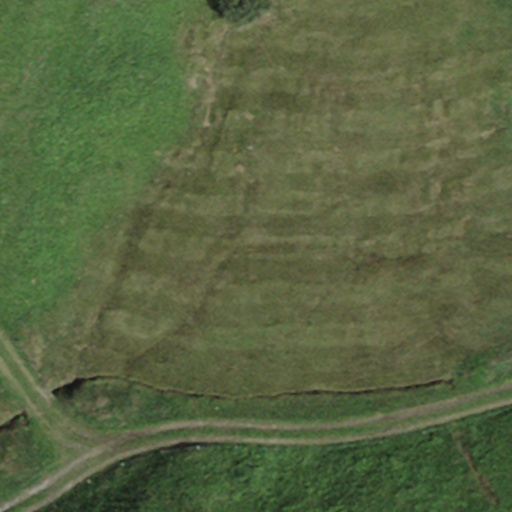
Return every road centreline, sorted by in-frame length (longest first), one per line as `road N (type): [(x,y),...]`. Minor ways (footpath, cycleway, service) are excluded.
road 1 (track): [(92,454),(511,394)]
road 2 (track): [(0,347),(92,454)]
